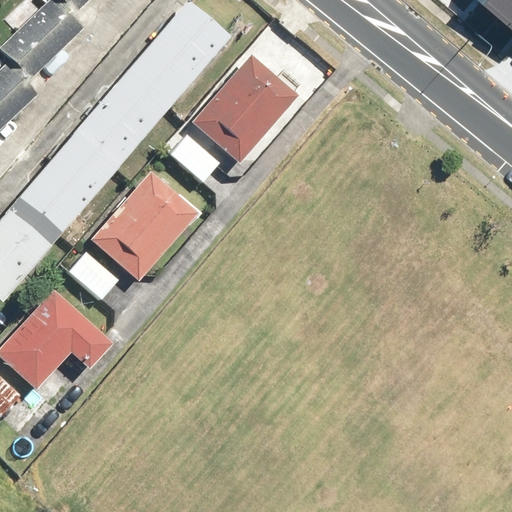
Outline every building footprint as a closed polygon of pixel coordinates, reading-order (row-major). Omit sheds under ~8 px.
[(0,299),(5,304),(233,38),(189,0),(0,219),(0,299)] [(76,16),(92,0),(53,0),(0,53),(0,58),(7,65),(0,72),(0,129),(39,91),(30,82),(86,26),(76,16)] [(511,0),(482,0),(511,25),(511,0)] [(240,161),(296,97),(252,58),(196,122),(240,161)] [(218,165),(189,137),(172,155),(201,183),(218,165)] [(138,283),(198,217),(149,173),(90,240),(138,283)] [(119,281),(86,252),(67,274),(100,303),(119,281)] [(0,349),(0,359),(36,394),(73,355),(88,370),(112,346),(55,291),(0,349)] [(21,396),(0,376),(0,417),(0,418),(21,396)]
